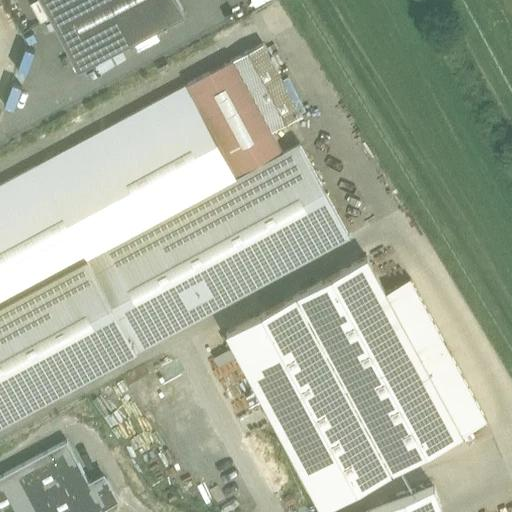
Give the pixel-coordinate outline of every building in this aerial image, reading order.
[(187,14),(179,0),(42,0),(79,70),(187,14)] [(264,42),(0,183),(0,422),(137,349),(350,234),(300,142),(285,151),(273,129),(302,113),(264,42)] [(14,106),(21,85),(8,80),(1,102),(14,106)] [(368,255),(227,331),(323,508),(463,433),(386,290),(387,290),(368,255)] [(488,420),(411,277),(387,290),(386,290),(463,433),(488,420)] [(68,438),(0,474),(0,511),(107,511),(102,501),(114,487),(108,476),(93,485),(68,438)] [(445,511),(434,484),(362,511),(445,511)]
